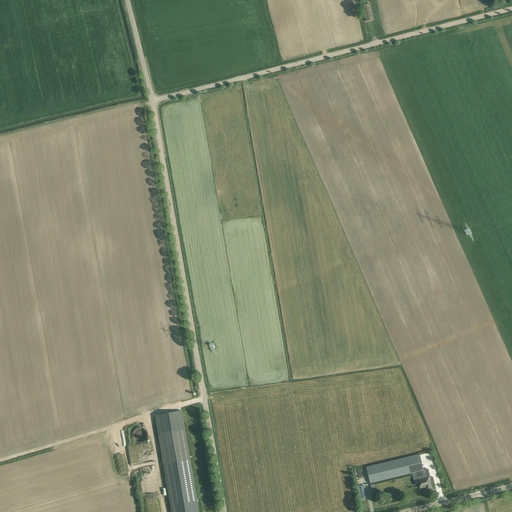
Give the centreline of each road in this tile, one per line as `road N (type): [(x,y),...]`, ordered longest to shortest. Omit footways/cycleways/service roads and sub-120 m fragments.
road 1 (unclassified): [(224,511),(152,100)]
road 2 (unclassified): [(152,100),(511,7)]
road 3 (track): [(119,425),(0,459)]
